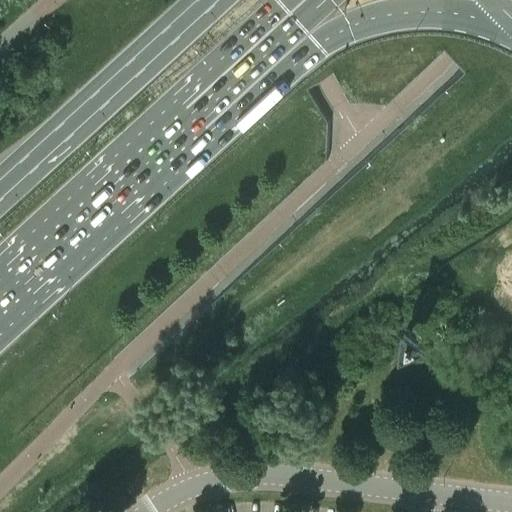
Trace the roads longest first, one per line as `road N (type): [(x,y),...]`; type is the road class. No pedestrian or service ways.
road 1 (unclassified): [(511,506),(264,477),(194,487),(147,511)]
road 2 (trunk): [(195,118),(377,18),(421,12),(511,25)]
road 3 (trunk): [(206,0),(0,190)]
road 4 (trunk): [(0,304),(195,118)]
road 5 (primary): [(195,118),(326,0)]
road 6 (primary): [(195,118),(294,0)]
